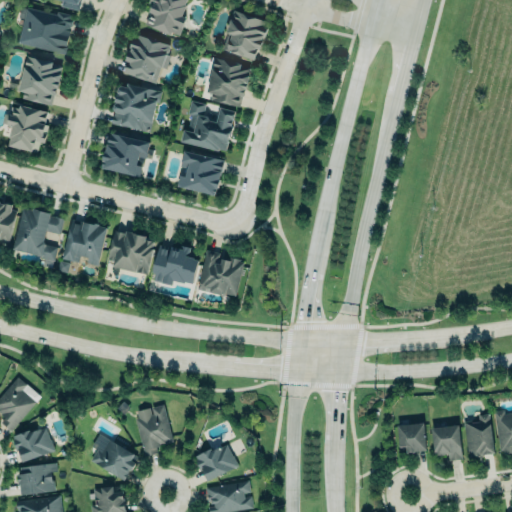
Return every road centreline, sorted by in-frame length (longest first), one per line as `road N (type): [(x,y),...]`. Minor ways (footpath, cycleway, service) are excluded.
road 1 (primary): [(338,511),(341,343),(422,0)]
road 2 (primary): [(377,0),(303,326),(291,511)]
road 3 (secondary): [(511,328),(437,341),(303,342),(140,322),(0,288)]
road 4 (secondary): [(0,326),(194,363),(434,368),(511,357)]
road 5 (residential): [(240,226),(0,169)]
road 6 (residential): [(308,0),(240,226)]
road 7 (residential): [(66,185),(117,0)]
road 8 (residential): [(280,0),(412,37)]
